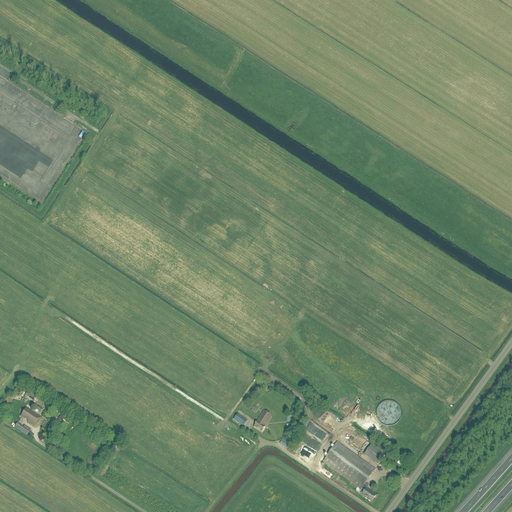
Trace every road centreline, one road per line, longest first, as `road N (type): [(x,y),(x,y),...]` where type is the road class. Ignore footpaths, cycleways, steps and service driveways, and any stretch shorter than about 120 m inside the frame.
road 1 (track): [(374,511),(269,443),(206,511)]
road 2 (tertiary): [(388,511),(511,342)]
